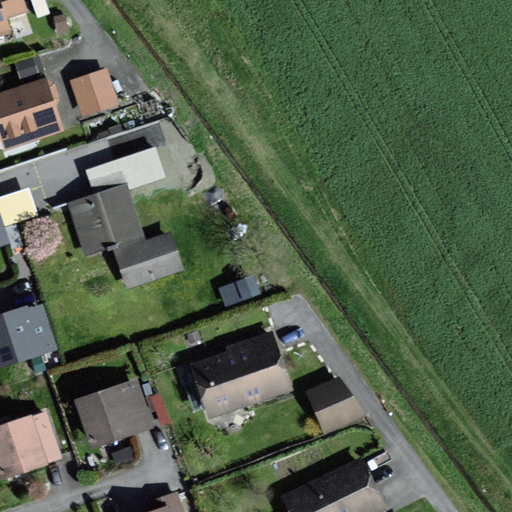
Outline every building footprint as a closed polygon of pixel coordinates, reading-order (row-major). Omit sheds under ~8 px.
[(24,11),(20,0),(0,0),(0,33),(9,31),(5,18),(24,11)] [(67,30),(64,15),(56,16),(59,32),(67,30)] [(36,73),(32,59),(18,64),(22,78),(36,73)] [(117,103),(106,70),(73,81),(84,114),(117,103)] [(48,86),(45,80),(0,94),(0,129),(6,148),(63,130),(53,101),(58,100),(53,84),(48,86)] [(181,268),(170,235),(144,243),(124,183),(127,182),(123,170),(94,179),(99,195),(71,204),(87,253),(115,244),(128,285),(181,268)] [(255,294),(250,279),(222,288),(227,303),(255,294)] [(0,365),(54,348),(41,308),(29,312),(28,308),(0,316),(0,365)] [(291,388),(272,333),(230,347),(232,352),(194,365),(211,415),(291,388)] [(327,431),(364,416),(338,380),(310,392),(327,431)] [(151,425),(136,381),(78,401),(93,445),(151,425)] [(60,456),(47,415),(33,419),(32,417),(0,427),(0,468),(3,477),(46,463),(46,461),(60,456)] [(375,511),(383,508),(360,461),(286,498),(292,511),(375,511)] [(181,511),(175,494),(152,502),(155,511),(181,511)]
